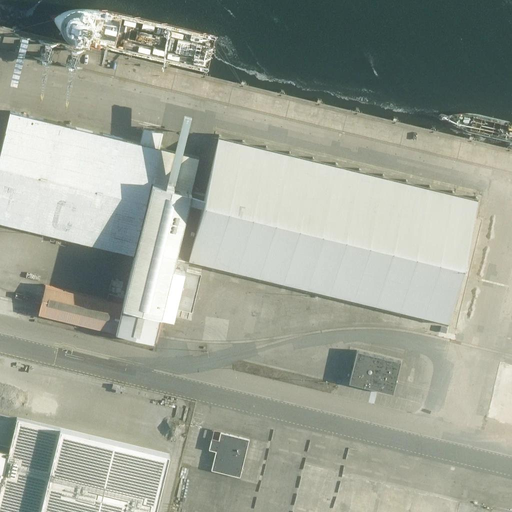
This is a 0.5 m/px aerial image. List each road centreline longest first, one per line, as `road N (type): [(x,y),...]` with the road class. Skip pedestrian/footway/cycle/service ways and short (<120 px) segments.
road 1 (unclassified): [(426,429),(0,326)]
road 2 (unclassified): [(272,511),(290,441),(511,494)]
road 3 (unclassified): [(426,429),(444,361),(470,346),(508,198)]
